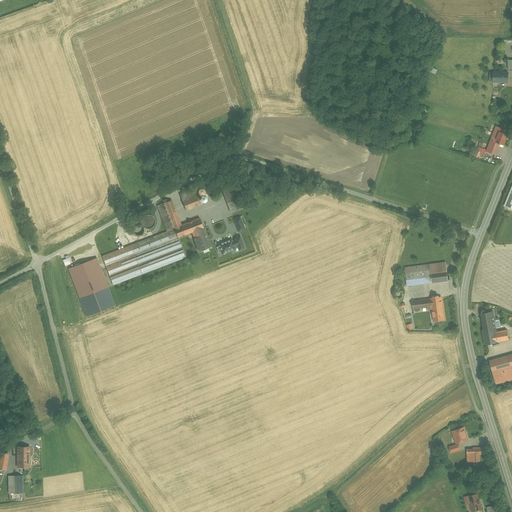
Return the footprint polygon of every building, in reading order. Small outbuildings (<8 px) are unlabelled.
[(508,71),(493,71),(493,82),(508,82),(508,71)] [(509,131),(500,128),(495,142),(504,145),(509,131)] [(479,156),(484,158),(487,150),(479,147),(478,151),(471,149),(470,155),(478,158),(479,156)] [(243,208),(234,184),(222,188),(231,212),(243,208)] [(198,195),(182,201),(186,211),(202,204),(198,195)] [(186,257),(178,238),(192,232),(204,228),(200,218),(181,225),(171,200),(157,205),(167,232),(102,256),(113,285),(186,257)] [(144,217),(141,221),(142,225),(140,224),(136,224),(134,227),(133,230),(134,233),(137,236),(140,236),(143,234),(145,231),(145,229),(150,229),(154,226),(155,222),(153,217),(148,215),(144,217)] [(245,230),(240,216),(234,219),(239,232),(245,230)] [(204,228),(192,232),(199,251),(212,246),(210,241),(209,242),(204,228)] [(236,252),(245,248),(240,235),(234,238),(235,240),(232,241),(232,239),(219,244),(220,246),(217,247),(219,252),(221,251),(222,253),(235,249),(236,252)] [(87,316),(115,305),(97,258),(69,269),(87,316)] [(446,262),(430,264),(431,270),(431,273),(447,271),(446,262)] [(430,264),(404,268),(405,273),(431,270),(430,264)] [(431,270),(405,273),(407,286),(432,282),(431,273),(431,270)] [(447,271),(431,273),(432,282),(448,280),(447,271)] [(441,297),(430,298),(432,311),(434,321),(444,319),(441,297)] [(430,298),(412,301),(414,314),(432,311),(430,298)] [(492,311),(481,314),(484,330),(482,330),(483,334),(497,332),(492,311)] [(497,332),(483,334),(485,345),(498,342),(497,341),(509,339),(507,330),(497,332)] [(511,354),(490,361),(490,360),(489,361),(493,372),(511,367),(511,354)] [(511,367),(493,372),(496,384),(511,379),(511,367)] [(463,428),(453,431),(455,437),(456,437),(458,443),(467,439),(463,428)] [(458,444),(449,447),(451,452),(460,450),(458,444)] [(29,446),(18,446),(18,466),(30,466),(29,446)] [(483,448),(473,448),(473,461),(480,461),(480,454),(483,454),(483,448)] [(22,475),(13,476),(14,494),(23,493),(22,475)] [(477,493),(468,496),(468,497),(470,496),(471,503),(470,503),(472,511),(481,509),(477,493)]
